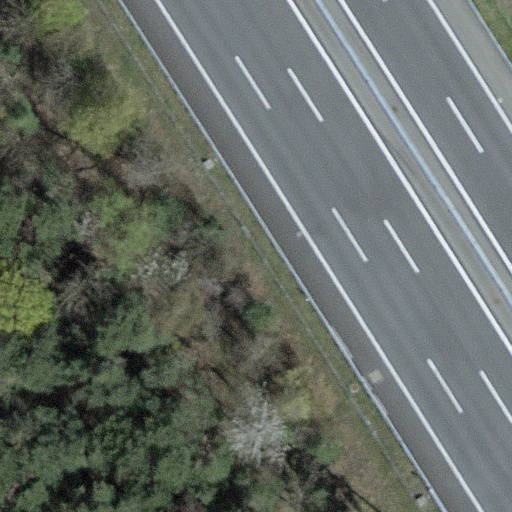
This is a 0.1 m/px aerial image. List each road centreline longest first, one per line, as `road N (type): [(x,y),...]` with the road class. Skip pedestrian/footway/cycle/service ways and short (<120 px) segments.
road 1 (motorway): [(223,0),(511,458)]
road 2 (motorway): [(511,200),(386,0)]
